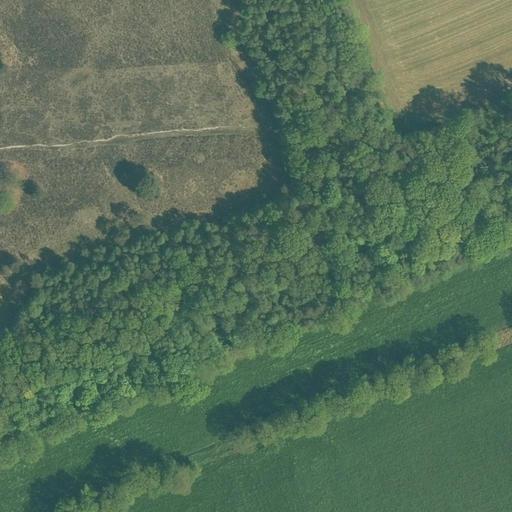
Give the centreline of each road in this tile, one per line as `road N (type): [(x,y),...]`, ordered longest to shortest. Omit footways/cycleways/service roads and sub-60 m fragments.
road 1 (track): [(0,430),(396,273)]
road 2 (track): [(396,273),(511,228)]
